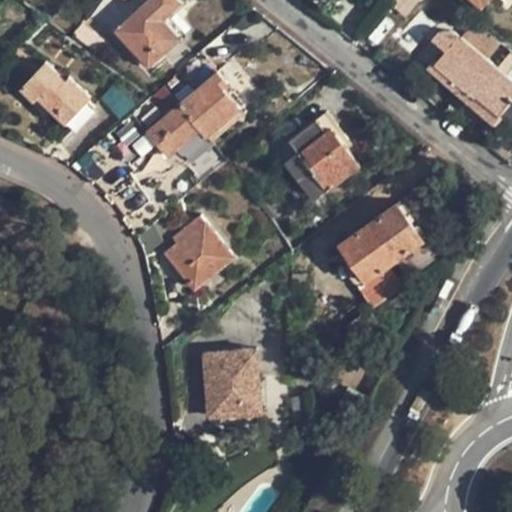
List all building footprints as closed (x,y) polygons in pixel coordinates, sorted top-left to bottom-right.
[(177,0),(148,0),(117,29),(147,62),(175,36),(160,17),(178,0),(177,0)] [(82,22),(73,34),(95,50),(104,38),(82,22)] [(476,96),(498,68),(453,32),(447,31),(441,31),(436,33),(431,37),(445,49),(434,63),(464,88),(460,95),(465,99),(469,93),(476,96)] [(20,85),(33,98),(39,94),(50,107),(65,121),(68,120),(74,127),(94,106),(88,98),(90,96),(69,74),(64,78),(45,59),(20,85)] [(428,69),(460,95),(464,88),(434,63),(428,69)] [(511,93),(511,80),(498,68),(476,96),(469,93),(465,99),(491,120),(511,93)] [(200,127),(205,132),(206,134),(240,105),(224,85),(228,82),(218,69),(193,90),(187,84),(161,105),(167,112),(148,129),(168,154),(176,148),(200,127)] [(46,110),(50,107),(39,94),(33,98),(46,110)] [(245,112),(240,105),(206,134),(212,141),(245,112)] [(326,110),(290,137),(298,149),(287,159),(314,194),(325,185),(329,187),(360,164),(348,146),(352,143),(326,110)] [(181,152),(205,132),(200,127),(176,148),(181,152)] [(284,155),(287,159),(298,149),(290,137),(283,142),(284,155)] [(107,195),(123,216),(147,200),(133,178),(107,195)] [(274,197),(265,204),(273,218),(283,210),(274,197)] [(351,257),(366,278),(380,268),(392,260),(406,279),(433,260),(422,243),(420,237),(397,204),(342,243),(351,257)] [(171,219),(165,211),(136,236),(145,256),(164,244),(160,237),(167,232),(164,224),(171,219)] [(202,215),(175,236),(179,241),(169,249),(196,285),(233,256),(202,215)] [(347,279),(357,284),(366,278),(351,257),(343,264),(342,267),(344,273),(347,279)] [(366,278),(357,284),(372,305),(401,284),(391,270),(385,275),(380,268),(366,278)] [(304,274),(291,275),(293,311),(305,310),(304,274)] [(200,351),(207,420),(263,415),(257,346),(200,351)]
